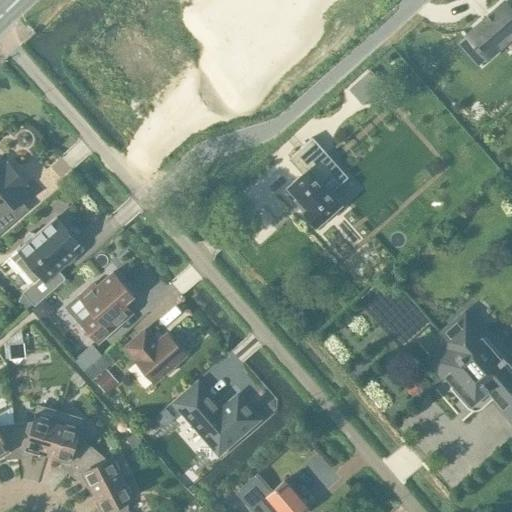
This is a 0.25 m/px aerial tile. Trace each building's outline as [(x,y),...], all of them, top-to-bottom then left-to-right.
[(172,0),(152,19),(169,36),(162,43),(179,61),(172,67),(193,89),(233,52),(196,11),(188,18),(172,0)] [(309,0),(298,11),(301,14),(326,40),(344,23),(354,34),(365,23),(356,13),(344,0),(309,0)] [(344,0),(356,13),(369,0),(378,0),(384,6),(390,0),(344,0)] [(482,21),(467,34),(487,57),(499,46),(500,48),(511,37),(511,2),(508,6),(504,1),(488,15),(488,14),(481,20),(482,21)] [(276,47),(265,57),(285,77),(314,51),(323,61),(335,50),(326,40),(301,14),(286,27),(283,24),(268,39),(276,47)] [(370,69),(349,88),(350,90),(362,103),(383,84),(371,70),(370,69)] [(262,71),(235,95),(252,113),(278,89),(262,71)] [(302,173),(287,186),(296,196),(295,198),(305,209),(304,211),(316,224),(325,217),(328,221),(338,211),(335,208),(340,203),(330,192),(321,181),(332,171),(320,158),(326,153),(311,137),(288,158),(302,173)] [(0,232),(28,208),(19,198),(25,193),(21,188),(25,184),(7,163),(2,167),(0,163),(0,232)] [(23,293),(33,303),(34,305),(65,278),(57,269),(74,254),(69,248),(76,242),(55,218),(35,235),(33,233),(30,232),(24,237),(24,240),(26,243),(10,257),(32,282),(22,291),(23,293)] [(94,282),(66,306),(97,342),(118,324),(132,312),(123,302),(132,294),(113,272),(96,286),(94,282)] [(33,303),(23,293),(16,299),(25,309),(33,303)] [(454,385),(451,387),(460,398),(461,399),(463,400),(464,401),(466,401),(467,402),(469,402),(470,401),(472,401),(473,400),(486,389),(493,397),(495,395),(511,414),(511,364),(504,355),(502,357),(483,335),(481,337),(464,316),(440,336),(447,346),(432,359),(454,385)] [(137,359),(136,360),(154,381),(165,371),(166,373),(169,373),(175,368),(175,365),(173,364),(185,354),(167,333),(156,342),(145,329),(125,346),(137,359)] [(23,342),(7,344),(9,359),(25,357),(23,342)] [(83,370),(92,379),(113,360),(105,351),(83,370)] [(76,372),(70,378),(78,387),(85,381),(76,372)] [(105,392),(114,384),(104,372),(95,380),(105,392)] [(215,447),(217,450),(218,451),(256,418),(237,396),(221,410),(197,383),(175,402),(206,436),(203,438),(213,449),(215,447)] [(32,450),(46,454),(59,412),(38,405),(33,422),(14,424),(16,457),(28,455),(32,450)] [(61,465),(70,472),(91,447),(77,435),(82,418),(59,412),(46,454),(61,458),(61,465)] [(0,453),(1,453),(5,458),(16,457),(14,424),(0,425),(0,453)] [(137,433),(126,439),(133,450),(143,444),(137,433)] [(84,476),(93,490),(131,471),(120,451),(105,459),(91,447),(70,472),(78,480),(84,476)] [(96,509),(95,511),(127,511),(127,498),(134,495),(124,476),(132,472),(131,471),(93,490),(103,505),(96,509)] [(264,483),(252,494),(259,503),(268,495),(276,504),(269,510),(271,511),(298,511),(306,505),(284,480),(271,491),(264,483)]
